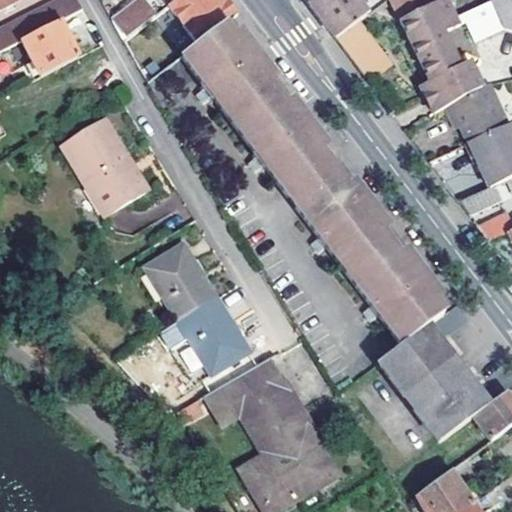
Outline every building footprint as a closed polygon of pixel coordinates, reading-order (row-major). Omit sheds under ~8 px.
[(0,54),(22,43),(60,23),(83,11),(76,0),(62,0),(0,32),(0,54)] [(0,0),(0,11),(22,0),(0,0)] [(128,39),(157,17),(144,0),(141,0),(114,21),(128,39)] [(178,0),(169,7),(200,47),(225,26),(238,16),(226,0),(178,0)] [(360,25),(368,19),(362,11),(368,7),(363,0),(311,0),(311,1),(310,7),(336,42),(360,25)] [(511,0),(390,0),(402,23),(429,10),(424,0),(495,0),(460,17),(473,40),(502,28),(511,31),(511,0)] [(448,108),(482,89),(469,63),(457,68),(440,33),(458,25),(456,19),(447,1),(429,10),(402,23),(429,82),(421,86),(428,101),(435,115),(448,108)] [(68,39),(60,23),(22,43),(41,79),(78,59),(68,39)] [(360,25),(336,42),(368,84),(391,68),(360,25)] [(426,329),(444,315),(433,300),(438,297),(405,254),(400,258),(382,233),(387,229),(354,185),(348,189),(333,169),(319,151),(325,147),(292,104),(286,108),(268,84),(274,80),(241,36),(235,40),(225,26),(200,47),(183,59),(203,85),(201,87),(203,90),(211,100),(213,102),(215,101),(255,153),(253,156),(255,159),(263,168),(265,171),(267,170),(320,240),(327,248),(372,308),(379,318),(402,347),(426,329)] [(149,85),(176,64),(171,59),(167,62),(161,55),(141,72),(149,85)] [(482,89),(448,108),(465,145),(468,144),(506,125),(487,86),(482,89)] [(204,105),(211,100),(203,90),(196,95),(204,105)] [(150,191),(107,121),(63,148),(105,218),(150,191)] [(468,144),(490,190),(494,188),(511,179),(511,138),(506,125),(468,144)] [(256,173),(263,168),(255,159),(249,164),(256,173)] [(459,205),(470,219),(501,204),(494,188),(490,190),(459,205)] [(478,230),(488,243),(507,235),(510,233),(503,218),(478,230)] [(319,254),(327,248),(320,240),(313,246),(319,254)] [(176,324),(215,300),(182,247),(144,271),(176,324)] [(233,317),(248,309),(238,291),(223,300),(233,317)] [(215,300),(176,324),(209,377),(247,352),(215,300)] [(371,324),(379,318),(372,308),(364,315),(371,324)] [(438,346),(426,329),(402,347),(379,365),(440,445),(473,419),(486,409),(438,346)] [(308,439),(311,437),(317,434),(270,355),(264,359),(279,384),(276,387),(308,439)] [(276,511),(334,476),(311,437),(308,439),(276,387),(279,384),(264,359),(207,395),(223,422),(238,413),(268,462),(243,478),(264,511),(276,511)] [(504,396),(486,409),(473,419),(491,444),(511,427),(511,405),(508,401),(504,396)] [(196,401),(181,411),(187,421),(203,412),(196,401)] [(461,511),(470,506),(449,475),(416,500),(424,511),(461,511)]
